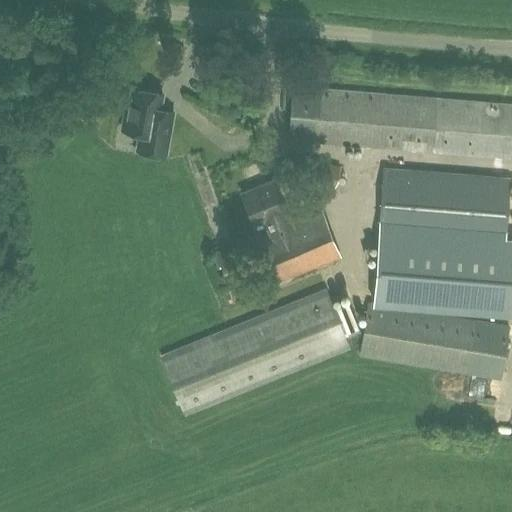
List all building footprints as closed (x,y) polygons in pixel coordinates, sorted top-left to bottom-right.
[(126,103),(121,130),(139,133),(136,150),(165,155),(173,112),(159,109),(162,93),(132,87),(129,104),(126,103)] [(288,139),(312,141),(511,156),(511,104),(292,88),(288,139)] [(307,179),(334,188),(340,166),(312,158),(307,179)] [(373,303),(511,314),(511,310),(511,240),(504,240),(509,179),(384,169),(373,303)] [(277,282),(340,254),(320,210),(290,224),(283,210),(284,209),(271,181),(240,195),(253,223),(264,218),(270,232),(257,238),(277,282)] [(348,347),(325,289),(160,356),(183,414),(348,347)] [(360,353),(468,371),(500,376),(508,325),(373,303),(369,302),(360,353)]
